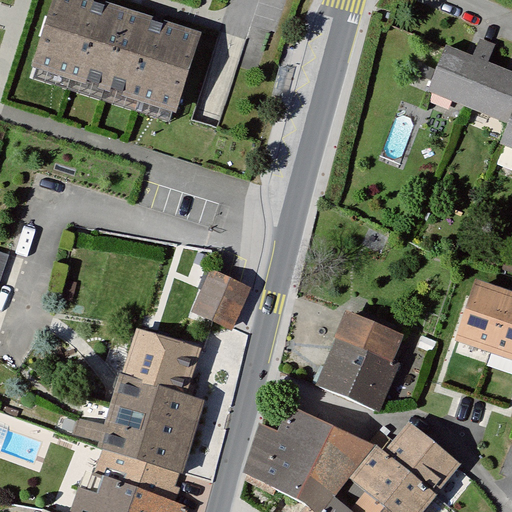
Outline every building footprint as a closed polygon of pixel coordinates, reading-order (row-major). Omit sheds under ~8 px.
[(194,37),(79,0),(57,0),(36,68),(171,111),(194,37)] [(430,82),(511,116),(511,63),(449,37),(430,82)] [(0,281),(8,255),(0,252),(0,281)] [(254,283),(215,267),(197,309),(235,326),(254,283)] [(511,284),(479,274),(462,329),(511,344),(511,284)] [(352,304),(337,336),(391,360),(405,328),(352,304)] [(207,338),(143,318),(104,440),(186,466),(209,394),(191,388),(207,338)] [(391,360),(337,336),(319,378),(383,407),(402,365),(391,360)] [(373,441),(296,407),(281,427),(259,424),(243,469),(307,503),(318,511),(347,475),(373,441)] [(461,456),(407,417),(384,449),(437,487),(461,456)] [(384,449),(373,441),(347,475),(397,511),(420,511),(437,487),(384,449)] [(70,507),(56,502),(53,511),(188,511),(193,502),(181,498),(184,487),(173,483),(176,474),(127,457),(121,475),(107,470),(101,486),(80,479),(70,507)] [(397,511),(347,475),(318,511),(320,511),(397,511)] [(320,511),(318,511),(307,503),(297,511),(320,511)]
